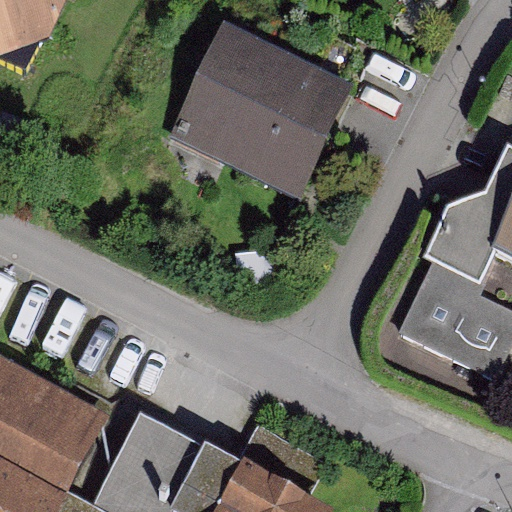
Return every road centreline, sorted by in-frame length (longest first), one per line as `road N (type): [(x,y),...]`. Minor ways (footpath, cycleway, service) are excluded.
road 1 (residential): [(301,383),(483,38),(511,0)]
road 2 (residential): [(0,230),(301,383)]
road 3 (residential): [(301,383),(476,467)]
